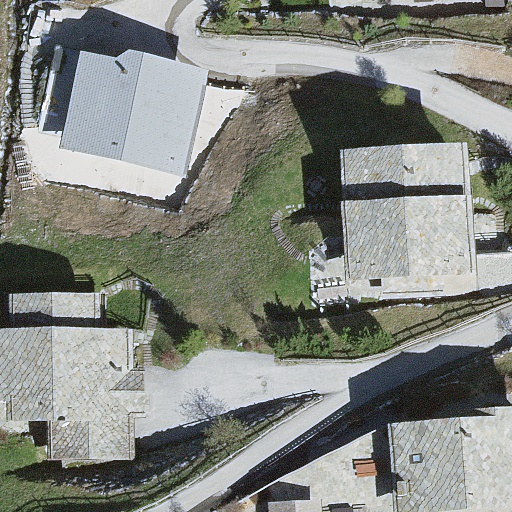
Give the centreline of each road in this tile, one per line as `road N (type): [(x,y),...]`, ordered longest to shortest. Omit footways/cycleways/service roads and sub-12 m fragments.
road 1 (residential): [(192,0),(175,16),(175,41),(183,58),(204,69),(310,70),(511,135)]
road 2 (residential): [(511,334),(177,511)]
